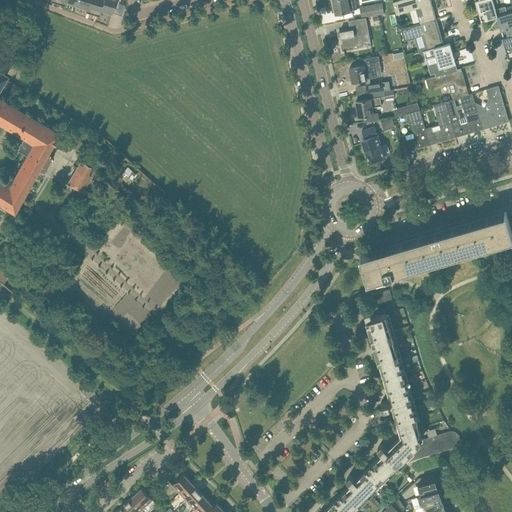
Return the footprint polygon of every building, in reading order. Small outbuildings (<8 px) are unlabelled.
[(77,0),(76,5),(86,9),(85,10),(85,11),(86,12),(92,14),(96,0),(77,0)] [(96,0),(92,14),(98,15),(99,15),(101,11),(111,14),(115,2),(117,3),(118,3),(118,2),(118,0),(96,0)] [(333,0),(336,13),(339,12),(346,11),(350,10),(359,8),(358,0),(359,0),(358,0),(333,0)] [(398,0),(393,2),(396,14),(416,8),(420,22),(436,17),(430,0),(398,0)] [(475,0),(479,14),(481,20),(497,16),(498,15),(507,12),(505,5),(495,8),(494,2),(498,2),(497,0),(475,0)] [(381,2),(360,6),(362,17),(380,13),(380,14),(384,13),(381,2)] [(511,10),(507,12),(498,15),(497,16),(503,36),(511,33),(511,10)] [(352,45),(352,44),(370,41),(370,42),(371,42),(366,16),(348,20),(349,21),(350,20),(351,27),(339,30),(341,37),(342,37),(344,47),(352,45)] [(444,44),(436,17),(420,22),(400,28),(404,40),(423,34),(427,48),(444,44)] [(511,33),(503,36),(509,57),(511,56),(511,33)] [(444,44),(427,48),(423,50),(426,58),(436,55),(438,62),(428,65),(431,74),(435,72),(436,75),(457,68),(455,62),(456,62),(456,61),(453,62),(452,59),(455,59),(455,58),(454,58),(450,42),(444,44)] [(402,50),(392,52),(394,59),(403,56),(402,50)] [(364,63),(350,66),(353,81),(366,78),(365,69),(380,66),(380,62),(388,61),(387,54),(370,57),(363,59),(364,63)] [(0,202),(14,211),(36,172),(38,168),(45,172),(54,156),(47,153),(59,132),(0,96),(0,84),(5,77),(8,72),(0,67),(0,202)] [(436,75),(425,78),(429,90),(449,84),(453,99),(454,98),(454,99),(460,97),(460,96),(468,94),(466,88),(467,88),(461,67),(457,68),(436,75)] [(367,93),(384,90),(382,80),(366,83),(367,93)] [(498,85),(486,88),(489,98),(492,108),(478,112),(482,128),(509,120),(498,85)] [(368,98),(356,99),(359,116),(363,115),(364,121),(379,119),(378,112),(373,113),(372,106),(381,104),(380,98),(394,97),(393,89),(384,90),(367,93),(368,98)] [(459,117),(454,99),(454,98),(453,99),(445,101),(456,136),(482,128),(478,112),(472,93),(468,94),(460,96),(460,97),(465,116),(459,117)] [(418,101),(403,105),(405,112),(407,112),(420,108),(418,101)] [(456,136),(445,101),(433,104),(439,124),(425,128),(429,144),(456,136)] [(420,108),(407,112),(413,131),(398,135),(400,142),(402,151),(429,144),(425,128),(420,108)] [(392,118),(381,121),(384,129),(394,126),(392,118)] [(385,156),(374,126),(362,130),(365,138),(362,139),(370,161),(385,156)] [(81,152),(86,144),(70,135),(65,143),(81,152)] [(96,169),(78,159),(67,182),(84,192),(85,190),(92,194),(97,183),(90,180),(96,169)] [(508,219),(507,213),(506,210),(360,253),(367,278),(511,235),(511,231),(511,230),(510,224),(508,219)] [(0,266),(0,280),(2,283),(10,275),(0,266)] [(379,311),(394,306),(389,289),(374,293),(379,311)] [(403,461),(406,458),(408,460),(453,447),(455,446),(456,445),(457,445),(458,443),(458,442),(459,441),(459,440),(459,439),(459,438),(459,437),(459,436),(458,435),(457,434),(457,433),(456,432),(455,432),(453,431),(452,430),(450,430),(449,430),(420,439),(417,428),(420,427),(418,420),(427,417),(425,410),(416,413),(412,399),(421,396),(419,390),(410,392),(405,378),(415,375),(413,369),(404,371),(400,357),(409,354),(407,348),(397,351),(393,336),(402,334),(401,327),(391,330),(387,316),(396,313),(395,309),(372,316),(371,313),(369,307),(364,308),(366,315),(367,318),(391,401),(389,400),(381,402),(382,407),(392,404),(401,435),(388,447),(387,449),(382,444),(378,448),(382,453),(377,458),(355,479),(351,474),(346,478),(351,483),(346,488),(321,511),(350,511),(399,465),(403,461)] [(191,481),(184,473),(172,484),(179,492),(191,481)] [(438,488),(435,478),(418,483),(421,494),(438,488)] [(187,500),(199,489),(191,481),(179,492),(187,500)] [(153,498),(142,487),(134,494),(145,506),(153,498)] [(420,506),(442,499),(442,498),(439,488),(438,488),(421,494),(417,496),(420,506)] [(194,508),(206,497),(199,489),(187,500),(194,508)] [(138,511),(145,506),(134,494),(126,502),(135,511),(138,511)] [(206,511),(213,505),(206,497),(194,508),(197,511),(206,511)] [(437,511),(447,508),(446,508),(444,502),(443,498),(442,498),(442,499),(420,506),(421,507),(423,511),(437,511)] [(135,511),(126,502),(118,509),(120,511),(135,511)] [(221,511),(224,510),(217,502),(213,505),(206,511),(221,511)] [(399,511),(391,503),(382,511),(399,511)]
